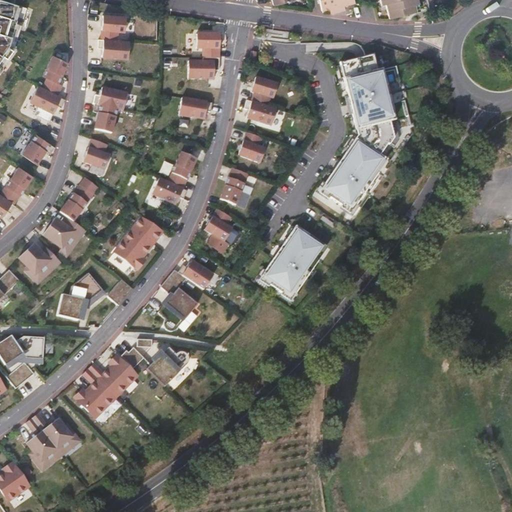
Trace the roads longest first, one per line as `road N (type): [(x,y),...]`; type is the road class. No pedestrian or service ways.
road 1 (residential): [(0,431),(79,363),(174,252),(226,112),(241,12)]
road 2 (secondary): [(448,165),(382,265),(309,353),(248,413),(118,511)]
road 3 (residential): [(77,0),(77,93),(63,158),(37,211),(0,244)]
road 4 (residential): [(241,12),(380,32)]
